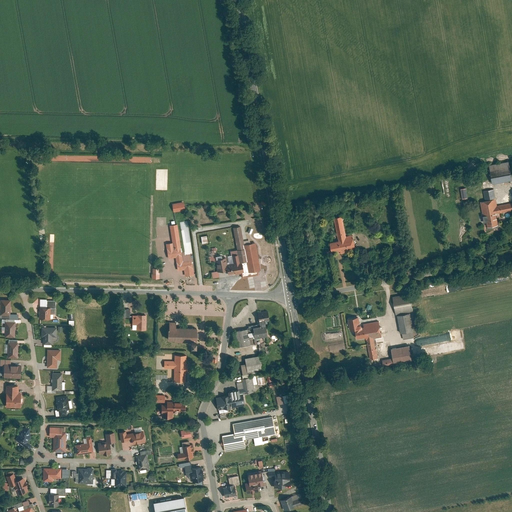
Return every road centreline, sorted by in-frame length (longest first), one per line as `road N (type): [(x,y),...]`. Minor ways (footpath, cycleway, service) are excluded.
road 1 (tertiary): [(238,0),(290,294)]
road 2 (residential): [(511,258),(291,299)]
road 3 (residential): [(232,293),(218,371),(201,411),(217,506)]
road 4 (tertiary): [(291,299),(327,511)]
road 5 (residential): [(232,293),(25,289)]
road 6 (residential): [(42,445),(25,289)]
